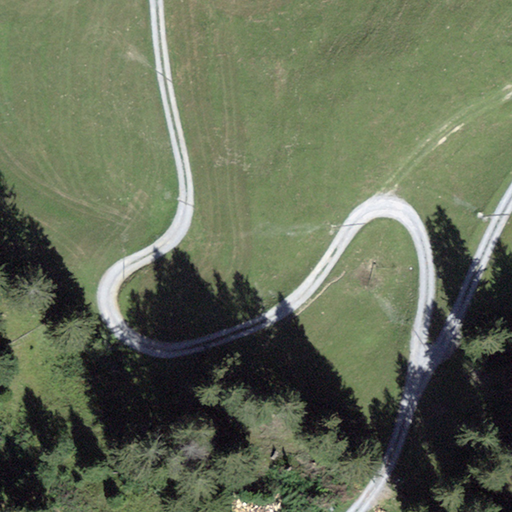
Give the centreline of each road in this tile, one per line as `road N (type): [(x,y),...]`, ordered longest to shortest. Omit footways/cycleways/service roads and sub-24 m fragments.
road 1 (track): [(155,0),(187,197),(183,232),(115,274),(104,295),(121,332),(149,352),(191,354),(297,307),(361,211),(382,204),(406,216),(423,245),(428,304),(377,499)]
road 2 (track): [(365,511),(511,195)]
